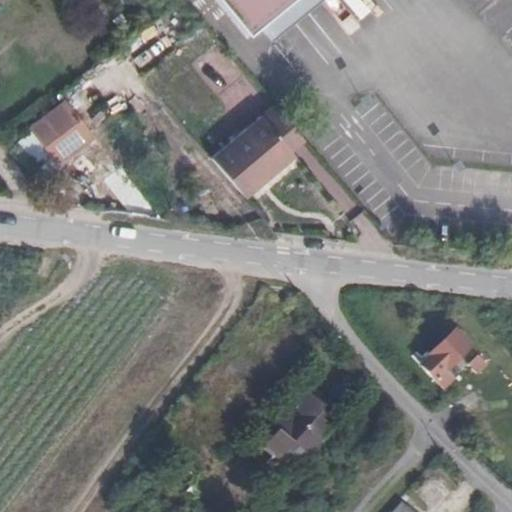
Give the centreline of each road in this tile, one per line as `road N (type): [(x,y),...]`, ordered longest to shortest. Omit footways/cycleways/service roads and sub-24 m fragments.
road 1 (residential): [(511,510),(424,436),(279,256)]
road 2 (unclassified): [(0,218),(279,256)]
road 3 (unclassified): [(279,256),(511,281)]
